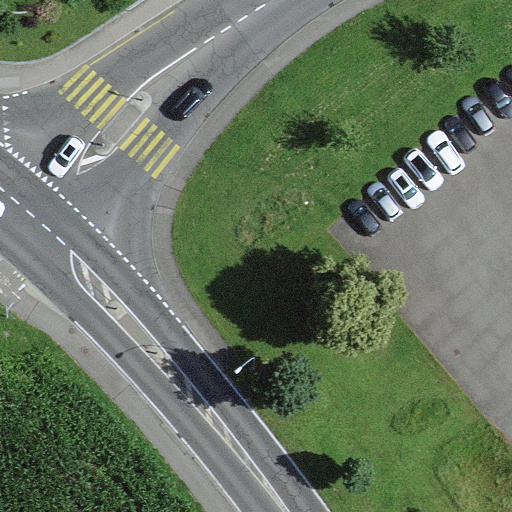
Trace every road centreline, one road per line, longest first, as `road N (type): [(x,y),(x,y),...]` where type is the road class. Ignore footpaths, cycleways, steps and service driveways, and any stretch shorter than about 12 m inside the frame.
road 1 (secondary): [(281,511),(233,441),(41,224)]
road 2 (tertiary): [(273,0),(177,66),(41,224)]
